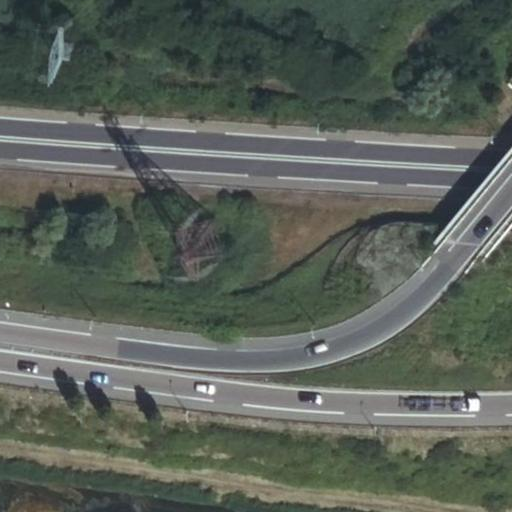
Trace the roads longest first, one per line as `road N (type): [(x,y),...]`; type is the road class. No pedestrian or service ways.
road 1 (trunk): [(511,190),(409,300),(365,332),(302,353),(214,357),(0,328)]
road 2 (motorway): [(0,363),(246,398),(511,406)]
road 3 (primary): [(511,170),(0,136)]
